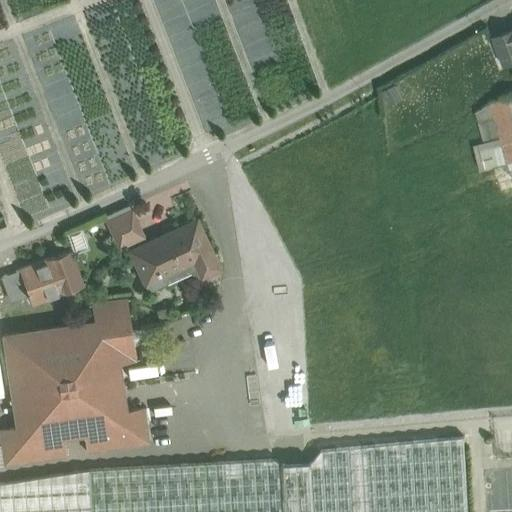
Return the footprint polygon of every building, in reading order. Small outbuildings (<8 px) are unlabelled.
[(511,28),(492,36),(503,66),(511,62),(511,28)] [(511,105),(509,95),(509,94),(491,103),(501,137),(507,163),(511,161),(511,105)] [(491,103),(475,111),(483,142),(501,137),(491,103)] [(500,139),(473,146),(479,170),(506,163),(500,139)] [(131,210),(107,221),(119,247),(143,236),(131,210)] [(196,218),(129,249),(148,290),(166,281),(163,274),(193,260),(201,276),(220,267),(196,218)] [(71,250),(19,269),(20,269),(29,295),(32,303),(83,284),(71,250)] [(20,269),(2,276),(12,302),(29,295),(20,269)] [(126,298),(91,303),(94,320),(111,317),(118,363),(136,360),(126,298)] [(94,320),(2,334),(16,426),(19,444),(64,437),(84,434),(127,427),(125,409),(118,363),(111,317),(94,320)] [(143,406),(125,409),(127,427),(84,434),(86,451),(148,442),(143,406)] [(64,437),(19,444),(16,426),(0,428),(0,433),(4,463),(66,454),(64,437)] [(468,511),(464,436),(322,449),(311,462),(313,511),(468,511)] [(276,459),(89,469),(0,482),(0,511),(284,511),(281,464),(276,459)] [(313,511),(311,462),(281,464),(284,511),(313,511)]
